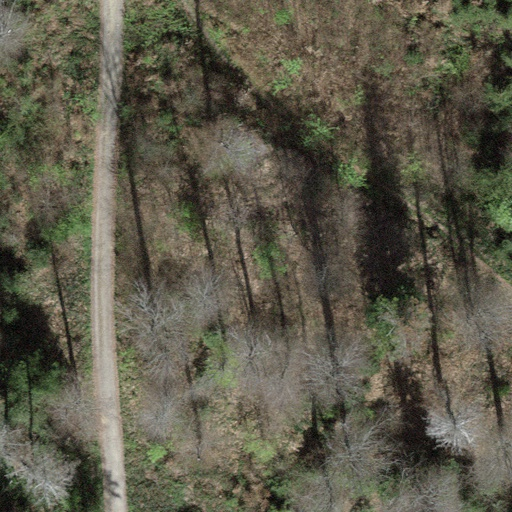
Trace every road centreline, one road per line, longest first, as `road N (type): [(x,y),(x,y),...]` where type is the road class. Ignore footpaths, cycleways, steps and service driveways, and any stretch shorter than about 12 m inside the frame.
road 1 (track): [(117,511),(114,0)]
road 2 (track): [(178,0),(220,76),(482,272),(511,286)]
